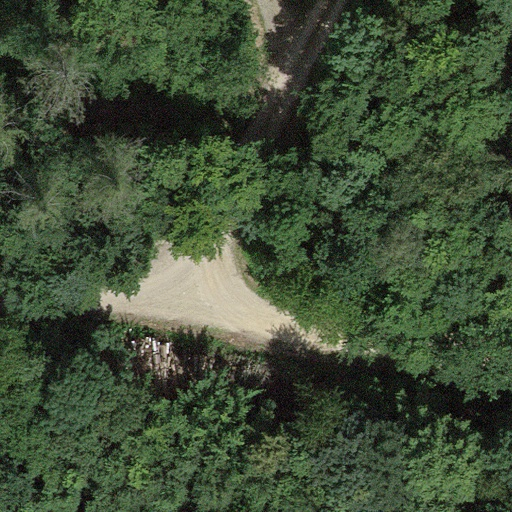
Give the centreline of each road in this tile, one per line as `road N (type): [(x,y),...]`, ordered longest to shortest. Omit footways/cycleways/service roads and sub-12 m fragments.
road 1 (track): [(0,296),(195,307),(511,347)]
road 2 (track): [(195,307),(333,0)]
